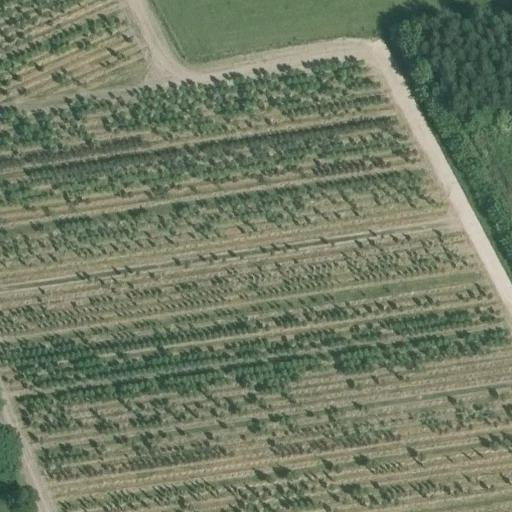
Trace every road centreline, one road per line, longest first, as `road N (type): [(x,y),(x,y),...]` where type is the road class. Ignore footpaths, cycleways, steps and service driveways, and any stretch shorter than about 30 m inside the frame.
road 1 (track): [(511,300),(380,50),(0,102)]
road 2 (track): [(0,393),(50,511)]
